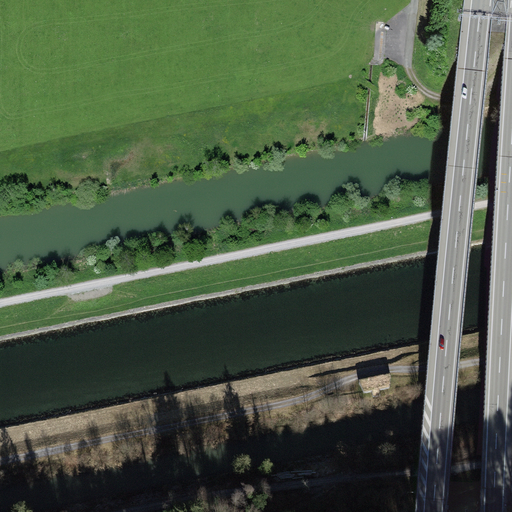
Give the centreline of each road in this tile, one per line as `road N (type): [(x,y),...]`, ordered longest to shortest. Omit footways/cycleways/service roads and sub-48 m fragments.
road 1 (track): [(511,358),(370,371),(288,402),(0,462)]
road 2 (track): [(0,303),(511,199)]
road 3 (motorway): [(481,0),(433,511)]
road 4 (track): [(511,460),(228,492),(131,511)]
road 5 (motorway): [(493,511),(511,138)]
road 6 (track): [(414,0),(408,68),(423,90),(478,99),(511,88)]
